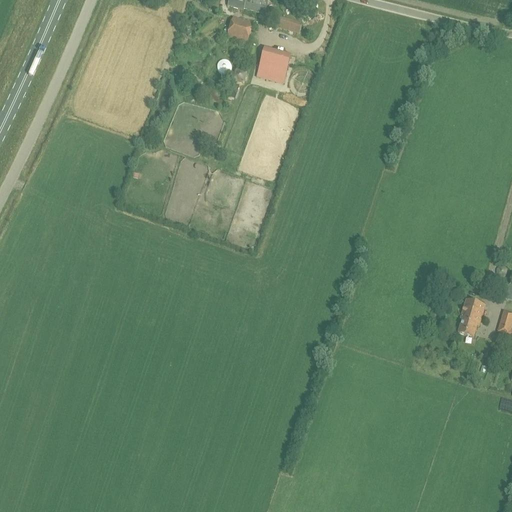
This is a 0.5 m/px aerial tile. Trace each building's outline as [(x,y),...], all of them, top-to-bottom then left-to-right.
[(243,8),(265,15),(268,0),(230,0),(228,6),(242,10),(243,8)] [(273,28),(299,35),(302,24),(276,16),(273,28)] [(227,38),(248,44),(254,23),(233,17),(227,38)] [(257,78),(283,86),(289,64),(262,57),(257,78)] [(156,111),(151,125),(158,127),(163,113),(156,111)] [(511,286),(505,284),(502,298),(511,301),(511,286)] [(458,335),(474,339),(477,328),(479,329),(486,307),(466,301),(461,321),(462,321),(458,335)] [(511,328),(511,313),(504,311),(497,333),(509,336),(508,338),(511,339),(511,330),(511,328)]
